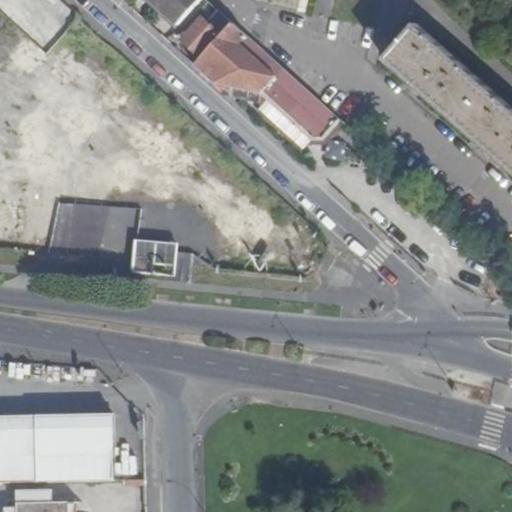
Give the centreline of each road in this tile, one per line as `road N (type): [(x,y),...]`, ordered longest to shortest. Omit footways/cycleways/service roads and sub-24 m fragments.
road 1 (residential): [(464,349),(380,253),(98,0)]
road 2 (primary): [(464,349),(0,297)]
road 3 (primary): [(183,358),(347,388),(511,434)]
road 4 (primary): [(0,329),(183,358)]
road 5 (tertiary): [(183,358),(182,511)]
